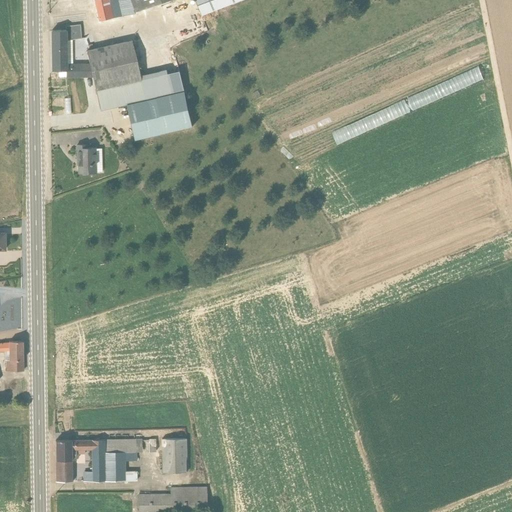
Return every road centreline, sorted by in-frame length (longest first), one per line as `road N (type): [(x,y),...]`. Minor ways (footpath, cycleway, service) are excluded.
road 1 (primary): [(40,511),(32,0)]
road 2 (unclassified): [(479,0),(511,165)]
